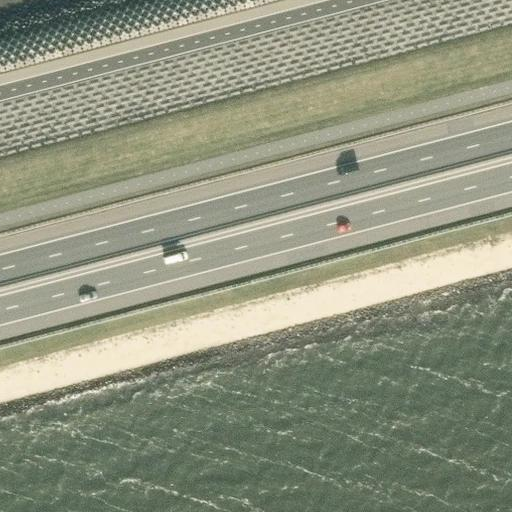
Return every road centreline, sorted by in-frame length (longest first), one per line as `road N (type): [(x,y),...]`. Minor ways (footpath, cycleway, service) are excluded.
road 1 (motorway): [(511,135),(0,268)]
road 2 (motorway): [(0,309),(511,176)]
